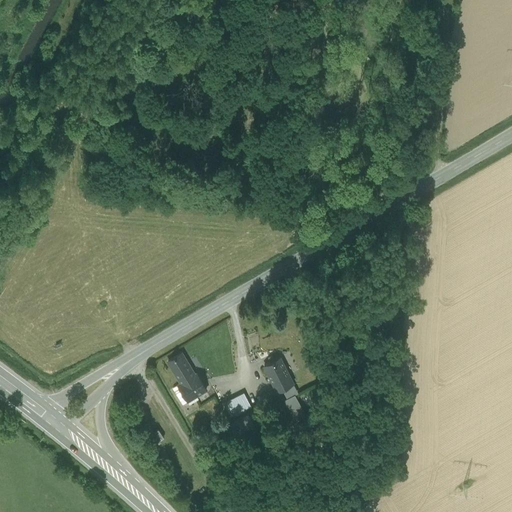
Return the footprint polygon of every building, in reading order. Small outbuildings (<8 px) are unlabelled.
[(181,383),(177,385),(187,401),(206,390),(196,373),(194,375),(181,353),(168,361),(181,383)] [(280,358),(264,366),(277,391),(293,383),(280,358)] [(185,403),(187,401),(177,385),(175,387),(185,403)] [(244,393),(223,403),(230,415),(250,405),(244,393)] [(295,395),(285,400),(291,411),(301,406),(295,395)] [(305,413),(301,406),(291,411),(295,418),(305,413)] [(256,428),(248,413),(234,420),(242,436),(256,428)]
